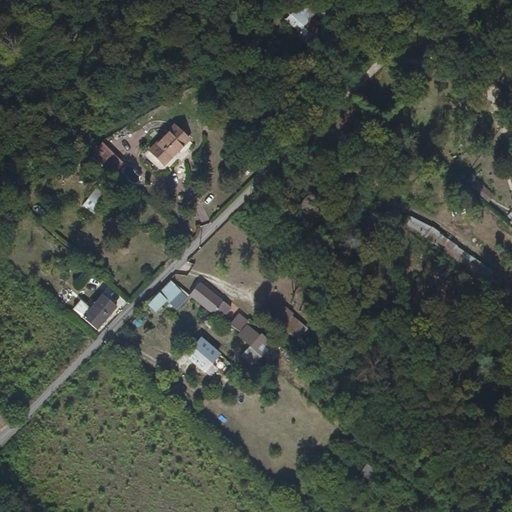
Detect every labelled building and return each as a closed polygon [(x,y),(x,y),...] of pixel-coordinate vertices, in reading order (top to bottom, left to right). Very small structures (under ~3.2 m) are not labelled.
[(166,163),(189,139),(175,125),(151,149),(166,163)] [(102,141),(91,153),(114,173),(124,162),(102,141)] [(466,183),(487,203),(493,196),(472,176),(466,183)] [(90,198),(101,206),(109,198),(98,189),(90,198)] [(296,210),(310,222),(320,211),(305,199),(296,210)] [(179,287),(171,280),(148,304),(156,311),(171,296),(179,287)] [(189,295),(223,319),(232,307),(201,281),(189,295)] [(179,287),(171,296),(178,302),(185,294),(179,287)] [(94,304),(108,316),(117,306),(103,294),(94,304)] [(74,309),(83,317),(94,304),(89,300),(86,304),(82,301),(74,309)] [(94,304),(83,317),(97,329),(108,316),(94,304)] [(273,321),(284,330),(296,316),(286,307),(273,321)] [(240,331),(247,323),(234,311),(226,319),(240,331)] [(263,337),(247,323),(240,331),(238,334),(254,347),(263,337)] [(186,354),(206,370),(212,363),(210,361),(217,353),(207,344),(209,342),(205,339),(203,340),(200,338),(186,354)] [(369,484),(376,475),(365,466),(358,476),(369,484)]
